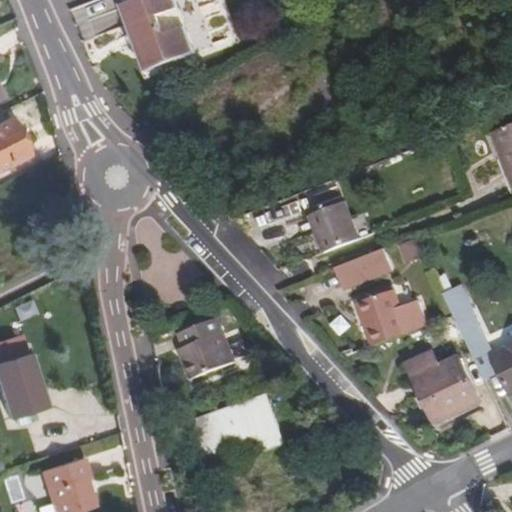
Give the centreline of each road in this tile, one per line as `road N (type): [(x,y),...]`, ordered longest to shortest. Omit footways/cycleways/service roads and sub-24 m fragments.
road 1 (residential): [(427,491),(147,187)]
road 2 (residential): [(109,245),(163,511)]
road 3 (residential): [(39,0),(99,146)]
road 4 (residential): [(109,245),(0,295)]
